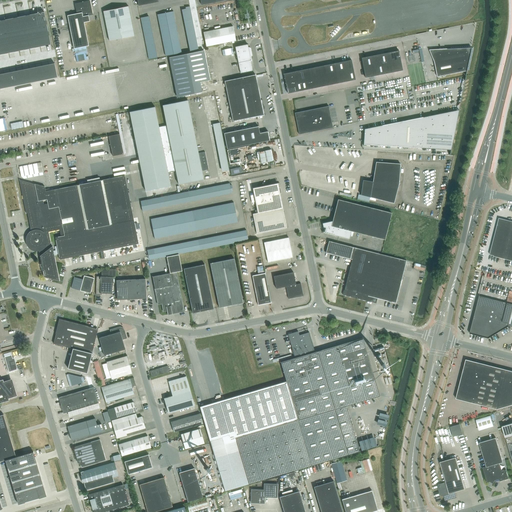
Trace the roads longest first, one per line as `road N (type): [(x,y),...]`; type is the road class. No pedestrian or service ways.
road 1 (unclassified): [(318,309),(258,0)]
road 2 (unclassified): [(77,511),(35,367),(46,298)]
road 3 (unclassified): [(144,322),(188,333),(318,309)]
road 4 (secondary): [(436,337),(412,440),(413,511)]
road 5 (secondary): [(422,511),(417,439),(444,339)]
road 6 (secondary): [(444,339),(481,191)]
road 7 (secondary): [(473,189),(436,337)]
road 8 (unclassified): [(168,456),(138,355),(144,322)]
road 9 (unclassified): [(318,309),(436,337)]
